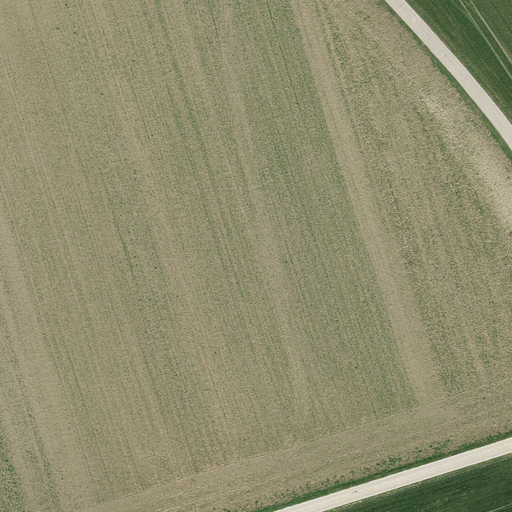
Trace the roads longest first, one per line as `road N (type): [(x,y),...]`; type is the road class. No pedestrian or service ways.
road 1 (track): [(301,511),(511,448)]
road 2 (track): [(511,146),(386,0)]
